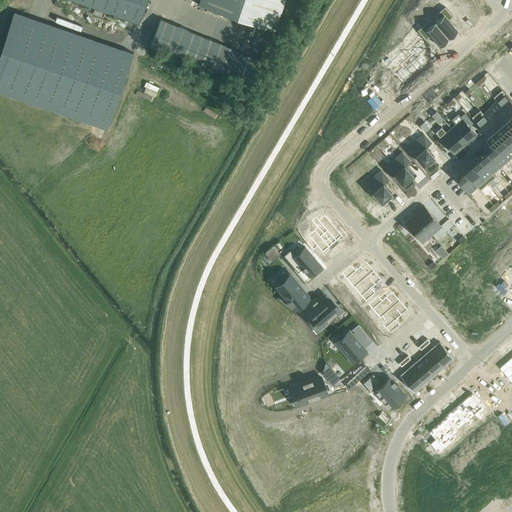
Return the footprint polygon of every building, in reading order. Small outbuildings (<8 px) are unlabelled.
[(72,0),(139,23),(146,0),(72,0)] [(284,0),(199,0),(198,4),(274,30),(284,0)] [(447,0),(459,13),(465,8),(472,17),(485,6),(479,0),(447,0)] [(431,17),(434,21),(448,37),(457,29),(448,19),(453,15),(444,5),(431,17)] [(0,49),(0,90),(106,128),(132,52),(13,11),(0,49)] [(251,88),(262,60),(160,18),(148,46),(251,88)] [(426,21),(417,29),(425,39),(430,35),(439,45),(448,37),(434,21),(429,25),(426,21)] [(413,49),(390,68),(396,76),(397,75),(403,82),(414,72),(415,73),(426,64),(424,62),(425,61),(419,55),(429,47),(415,30),(405,39),(413,49)] [(497,99),(510,114),(511,112),(511,99),(502,88),(494,96),(497,99)] [(497,99),(490,106),(502,120),(510,114),(497,99)] [(482,112),(495,127),(502,120),(490,106),(482,112)] [(479,108),(471,116),(487,134),(495,127),(482,112),(479,108)] [(436,110),(431,115),(437,122),(443,117),(436,110)] [(455,123),(450,126),(464,143),(476,133),(469,125),(472,121),(464,111),(460,115),(457,112),(450,118),(455,123)] [(424,121),(419,125),(425,131),(429,127),(424,121)] [(441,125),(434,131),(453,152),(464,143),(450,126),(445,131),(441,125)] [(511,131),(511,130),(503,137),(511,147),(511,131)] [(423,132),(407,145),(423,164),(433,155),(425,145),(430,141),(423,132)] [(511,147),(503,137),(496,144),(508,159),(511,155),(511,147)] [(496,144),(488,150),(501,165),(508,159),(496,144)] [(401,150),(386,163),(401,182),(412,173),(404,163),(409,159),(401,150)] [(488,150),(480,157),(493,172),(501,165),(488,150)] [(480,157),(472,164),(488,182),(496,176),(493,172),(480,157)] [(472,164),(465,170),(477,185),(481,189),(488,182),(472,164)] [(380,168),(364,182),(380,200),(391,191),(383,182),(388,177),(380,168)] [(465,170),(456,177),(469,192),(477,185),(465,170)] [(424,204),(414,212),(431,232),(441,224),(424,204)] [(414,212),(404,221),(421,241),(431,232),(414,212)] [(316,216),(311,219),(317,226),(332,243),(342,235),(327,218),(321,223),(316,216)] [(311,239),(307,242),(313,249),(317,246),(322,252),(332,243),(317,226),(308,235),(311,239)] [(290,248),(283,254),(297,271),(301,267),(308,275),(320,264),(305,246),(295,254),(290,248)] [(348,267),(339,276),(346,284),(350,281),(354,286),(370,272),(362,263),(352,272),(348,267)] [(499,278),(494,282),(508,299),(511,295),(511,284),(508,281),(511,277),(511,275),(505,267),(496,274),(499,278)] [(283,268),(269,279),(293,308),(309,295),(289,271),(287,273),(283,268)] [(370,272),(354,286),(358,291),(354,294),(362,303),(372,295),(368,290),(378,281),(370,272)] [(486,283),(478,291),(486,300),(490,296),(499,306),(508,299),(494,282),(489,287),(486,283)] [(374,298),(365,306),(372,315),(376,312),(380,317),(396,303),(389,294),(378,302),(374,298)] [(314,300),(300,312),(311,325),(315,322),(318,326),(322,323),(324,324),(340,310),(328,296),(323,301),(318,296),(314,300)] [(472,309),(467,314),(481,330),(490,322),(481,312),(486,308),(478,298),(469,306),(472,309)] [(396,303),(380,317),(384,322),(381,325),(388,333),(398,325),(394,321),(404,312),(396,303)] [(459,314),(455,318),(472,338),(481,330),(467,314),(462,318),(459,314)] [(340,336),(335,341),(352,360),(365,349),(363,347),(355,338),(361,333),(355,325),(349,330),(348,329),(342,335),(341,334),(340,336)] [(439,340),(429,349),(443,365),(453,356),(439,340)] [(429,349),(419,357),(433,373),(443,365),(429,349)] [(419,357),(409,365),(423,382),(433,373),(419,357)] [(511,362),(508,358),(500,366),(511,379),(511,378),(511,362)] [(325,361),(322,371),(329,379),(330,377),(333,381),(339,377),(325,361)] [(409,365),(399,374),(413,390),(423,382),(409,365)] [(373,373),(363,382),(372,392),(375,389),(390,407),(405,394),(389,376),(381,382),(373,373)] [(320,375),(294,384),(301,402),(326,393),(320,375)] [(473,391),(464,399),(475,412),(484,405),(473,391)] [(464,399),(455,406),(467,419),(475,412),(464,399)] [(455,406),(447,414),(458,427),(467,419),(455,406)] [(447,414),(439,422),(450,435),(459,428),(458,427),(447,414)] [(439,422),(430,430),(437,438),(431,442),(439,452),(445,447),(442,442),(450,435),(439,422)] [(425,453),(410,465),(414,470),(412,472),(415,476),(417,474),(418,475),(416,477),(419,481),(422,479),(423,480),(427,476),(430,480),(439,471),(447,480),(456,472),(451,466),(447,469),(434,454),(429,458),(425,453)] [(497,471),(488,479),(496,488),(501,484),(510,494),(511,492),(511,478),(505,470),(500,475),(497,471)] [(352,474),(330,495),(341,507),(364,487),(352,474)] [(480,474),(470,483),(484,499),(494,491),(480,474)] [(470,483),(461,491),(475,507),(484,499),(470,483)] [(461,491),(451,499),(461,511),(469,511),(475,507),(461,491)] [(461,511),(451,499),(441,508),(445,511),(461,511)]
